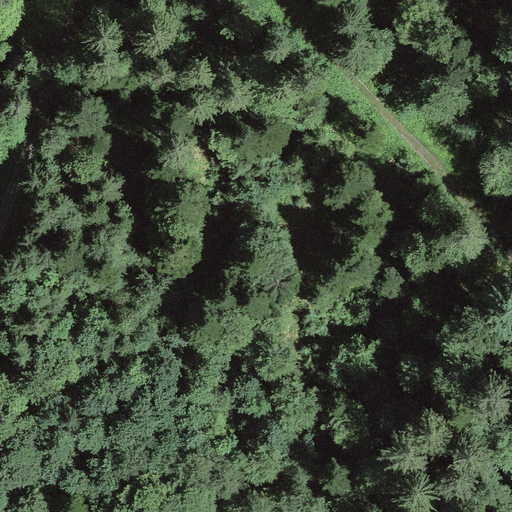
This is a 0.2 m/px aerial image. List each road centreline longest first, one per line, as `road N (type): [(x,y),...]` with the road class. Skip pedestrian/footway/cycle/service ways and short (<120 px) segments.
road 1 (track): [(312,0),(448,181),(511,249)]
road 2 (track): [(70,0),(64,44),(0,231)]
